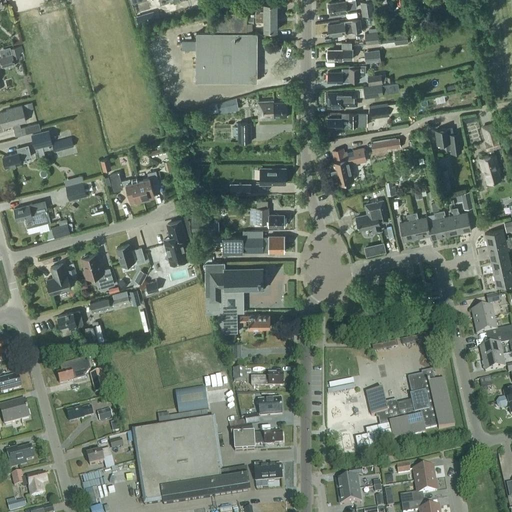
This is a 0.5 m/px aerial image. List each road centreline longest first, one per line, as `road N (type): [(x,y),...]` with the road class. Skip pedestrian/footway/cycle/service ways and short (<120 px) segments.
road 1 (residential): [(335,274),(436,254),(480,442)]
road 2 (tertiary): [(335,274),(304,146),(306,0)]
road 3 (tertiary): [(306,479),(307,321),(335,274)]
road 4 (residential): [(74,511),(21,313)]
road 5 (unknown): [(305,68),(261,86),(200,92),(182,76),(176,34)]
road 6 (residential): [(7,260),(164,213)]
road 7 (unknown): [(306,496),(160,511)]
